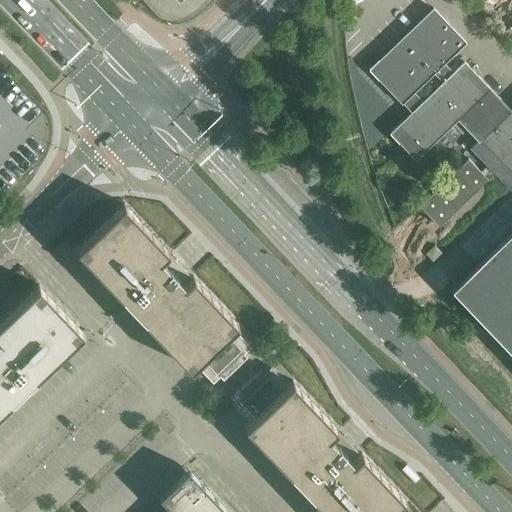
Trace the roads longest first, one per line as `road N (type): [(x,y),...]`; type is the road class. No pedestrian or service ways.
road 1 (secondary): [(132,125),(495,511)]
road 2 (secondary): [(511,456),(167,96)]
road 3 (tertiary): [(0,243),(132,125)]
road 4 (secondary): [(11,0),(132,125)]
road 5 (unclassified): [(167,96),(264,0)]
road 6 (secondary): [(167,96),(75,0)]
